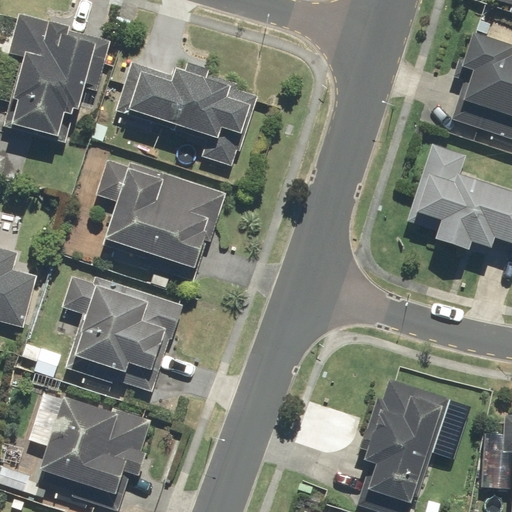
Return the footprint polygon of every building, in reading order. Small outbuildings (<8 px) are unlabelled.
[(116,35),(21,13),(12,54),(23,57),(6,129),(67,143),(74,114),(83,116),(89,90),(102,93),(116,35)] [(468,79),(455,119),(511,137),(511,40),(478,29),(462,77),(468,79)] [(133,61),(117,110),(208,139),(203,155),(237,166),(261,93),(211,77),(214,70),(190,62),(188,69),(177,66),(174,74),(133,61)] [(468,156),(433,145),(409,222),(441,232),(439,238),(474,249),(476,241),(496,247),(498,241),(511,245),(511,188),(463,174),(468,156)] [(131,165),(110,158),(97,195),(118,202),(103,246),(200,279),(229,194),(132,161),(131,165)] [(0,320),(25,327),(39,275),(15,269),(20,252),(0,246),(0,218),(2,211),(0,210),(0,320)] [(185,304),(98,276),(96,281),(75,274),(64,307),(85,314),(68,366),(156,394),(185,304)] [(375,511),(415,511),(451,397),(392,379),(386,399),(380,397),(361,459),(373,462),(360,507),(375,511)] [(114,412),(68,397),(40,482),(124,510),(134,481),(141,483),(150,453),(144,451),(154,420),(116,407),(114,412)] [(0,482),(36,496),(41,484),(29,480),(31,474),(4,464),(0,475),(0,482)]
